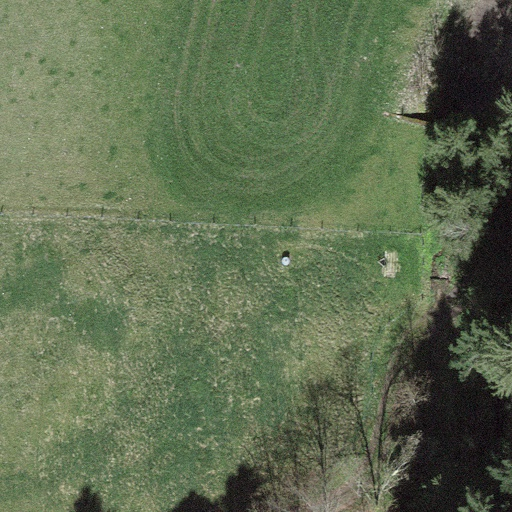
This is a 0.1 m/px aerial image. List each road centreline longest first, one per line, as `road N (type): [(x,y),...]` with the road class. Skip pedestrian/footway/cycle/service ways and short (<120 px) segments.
road 1 (track): [(319,511),(511,40)]
road 2 (track): [(472,136),(511,341)]
